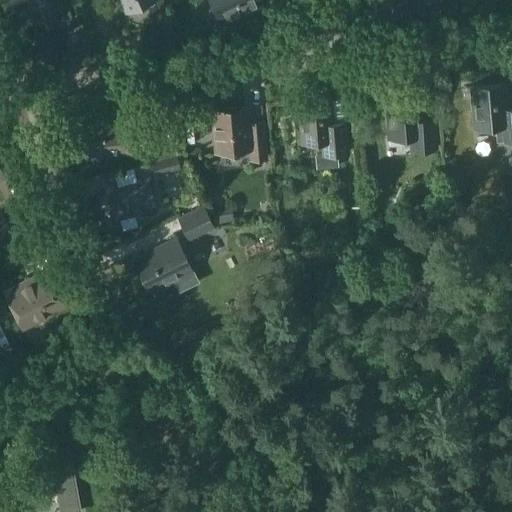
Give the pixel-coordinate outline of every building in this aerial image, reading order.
[(6,0),(14,18),(15,17),(11,7),(24,1),(31,15),(37,12),(53,48),(54,48),(46,30),(70,19),(62,1),(62,0),(6,0)] [(118,0),(125,12),(132,8),(137,10),(139,5),(150,0),(118,0)] [(213,0),(216,4),(213,6),(211,7),(210,8),(209,10),(208,12),(208,14),(207,16),(207,18),(208,19),(208,20),(216,36),(238,26),(233,17),(260,4),(257,0),(213,0)] [(406,0),(375,0),(376,14),(407,11),(406,0)] [(497,141),(511,139),(511,107),(507,108),(505,82),(472,85),(475,126),(495,124),(497,141)] [(410,149),(437,147),(435,118),(421,119),(419,92),(384,94),(384,95),(386,95),(389,135),(387,135),(387,136),(409,134),(410,149)] [(322,153),(348,151),(345,121),(332,123),(330,98),(299,100),(302,140),(321,139),(322,153)] [(251,157),(266,156),(263,120),(248,121),(247,105),(212,108),(215,149),(250,146),(251,157)] [(107,158),(107,153),(130,151),(129,136),(153,133),(151,113),(126,115),(127,123),(88,126),(90,154),(92,154),(93,159),(96,163),(100,164),(105,162),(107,158)] [(152,161),(156,173),(180,166),(176,154),(152,161)] [(317,167),(338,166),(338,154),(316,154),(317,167)] [(108,188),(117,219),(156,208),(148,177),(108,188)] [(21,196),(7,203),(18,222),(31,215),(21,196)] [(179,216),(191,241),(215,229),(203,204),(179,216)] [(213,222),(224,221),(222,210),(212,211),(213,222)] [(180,287),(197,279),(176,237),(135,257),(151,289),(175,277),(180,287)] [(23,327),(38,320),(36,316),(64,302),(48,269),(47,270),(49,274),(33,282),(31,278),(5,290),(23,327)] [(58,486),(51,450),(34,453),(41,489),(58,486)]
